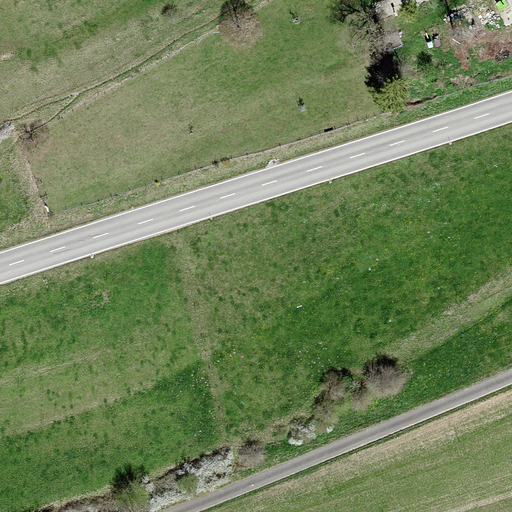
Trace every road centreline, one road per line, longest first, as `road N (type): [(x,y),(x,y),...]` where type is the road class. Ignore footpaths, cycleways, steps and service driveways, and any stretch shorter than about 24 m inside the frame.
road 1 (tertiary): [(511,110),(0,276)]
road 2 (track): [(511,379),(183,511)]
